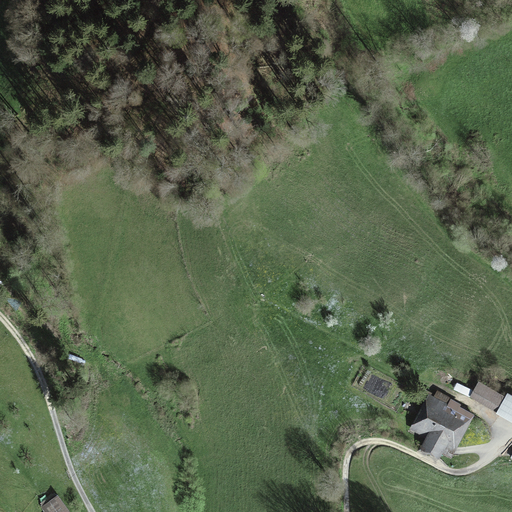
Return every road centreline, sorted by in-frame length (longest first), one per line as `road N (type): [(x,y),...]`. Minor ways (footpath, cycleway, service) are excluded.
road 1 (unclassified): [(0,316),(42,377),(90,511)]
road 2 (track): [(346,511),(345,463),(367,440),(466,471)]
